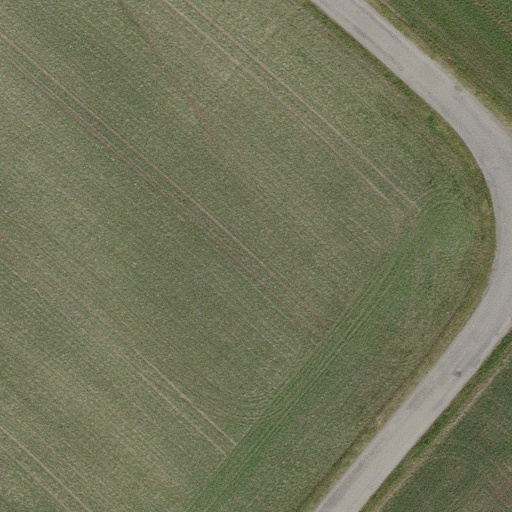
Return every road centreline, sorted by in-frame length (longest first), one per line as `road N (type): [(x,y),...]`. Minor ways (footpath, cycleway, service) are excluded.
road 1 (unclassified): [(338,511),(511,306)]
road 2 (unclassified): [(511,157),(333,0)]
